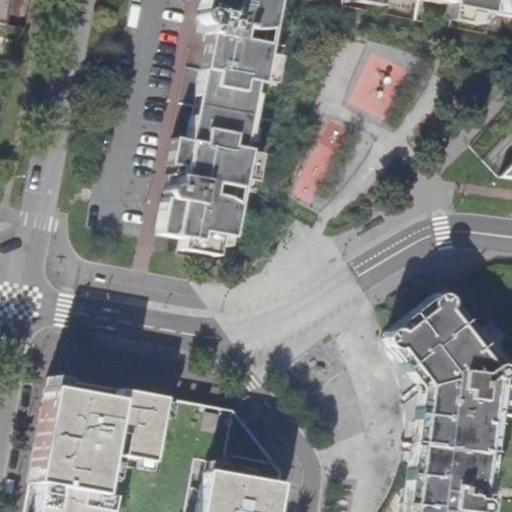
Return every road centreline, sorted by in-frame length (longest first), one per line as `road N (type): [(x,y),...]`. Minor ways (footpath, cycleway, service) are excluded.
road 1 (residential): [(24,302),(221,339),(307,453),(308,511)]
road 2 (residential): [(79,0),(32,255)]
road 3 (unknown): [(164,0),(109,210)]
road 4 (residential): [(24,302),(0,446)]
